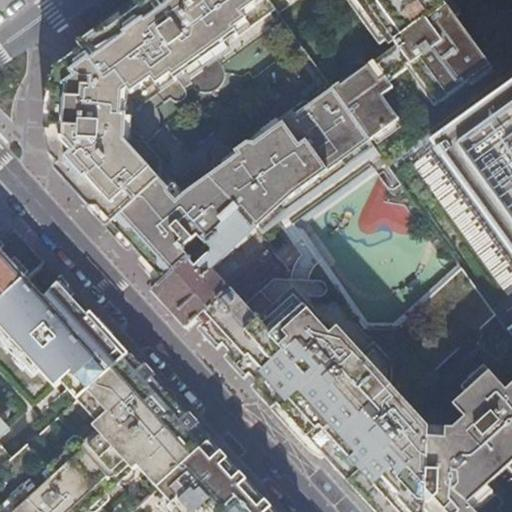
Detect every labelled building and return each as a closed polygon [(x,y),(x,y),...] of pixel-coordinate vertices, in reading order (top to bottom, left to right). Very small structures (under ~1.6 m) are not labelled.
[(192,75),(273,17),(282,10),(274,0),(156,0),(106,37),(83,53),(54,74),(57,77),(53,92),(49,113),(48,130),(49,141),(51,156),(47,158),(54,165),(85,200),(113,232),(118,237),(123,243),(131,253),(140,262),(158,283),(160,286),(199,250),(239,214),(256,234),(277,215),(273,209),(281,203),(293,220),(295,219),(341,184),(372,161),(384,152),(374,139),(339,90),(316,107),(247,157),(238,164),(235,159),(231,153),(227,150),(222,150),(217,152),(214,156),(213,160),(214,165),(219,172),(208,180),(168,209),(160,200),(153,192),(155,167),(141,151),(138,148),(139,121),(162,105),(169,115),(176,110),(179,114),(183,116),(189,116),(193,113),(196,109),(196,104),(195,100),(191,94),(197,89),(194,85),(192,79),(192,75)] [(156,0),(148,0),(142,4),(141,2),(125,14),(104,30),(105,32),(103,33),(106,37),(156,0)] [(274,0),(282,10),(296,0),(274,0)] [(400,45),(344,85),(342,82),(336,86),(339,90),(374,139),(402,119),(385,95),(381,90),(392,81),(415,65),(424,79),(425,79),(427,78),(444,102),(472,82),(475,86),(496,71),(459,19),(445,0),(361,0),(390,40),(394,37),(400,45)] [(361,0),(351,0),(383,45),(390,40),(361,0)] [(453,0),(445,0),(459,19),(464,15),(453,0)] [(194,85),(197,89),(202,94),(210,97),(216,96),(224,93),(230,86),(232,80),(232,73),(229,65),(281,28),(273,17),(192,75),(192,79),(194,85)] [(106,37),(103,33),(80,49),(83,53),(106,37)] [(424,79),(420,82),(438,107),(444,102),(427,78),(425,79),(424,79)] [(381,90),(385,95),(397,87),(392,81),(381,90)] [(511,325),(509,327),(511,331),(511,87),(435,142),(511,249),(511,325)] [(247,157),(316,107),(312,102),(286,122),(275,125),(265,131),(257,138),(251,147),(235,159),(238,164),(247,157)] [(159,123),(169,115),(162,105),(139,121),(138,148),(141,151),(153,142),(158,137),(160,132),(160,126),(159,123)] [(378,170),(372,161),(341,184),(295,219),(300,226),(378,170)] [(85,200),(54,165),(48,170),(58,180),(75,199),(80,205),(85,200)] [(173,188),(155,167),(153,192),(160,200),(173,188)] [(168,209),(208,180),(204,175),(201,173),(198,172),(194,171),(191,172),(173,188),(160,200),(168,209)] [(85,200),(80,205),(105,234),(108,237),(113,232),(85,200)] [(282,228),(293,220),(281,203),(273,209),(277,215),(256,234),(264,242),(282,228)] [(160,286),(151,294),(160,303),(168,312),(185,331),(196,321),(227,292),(220,284),(237,268),(229,258),(256,234),(239,214),(199,250),(160,286)] [(300,226),(295,219),(293,220),(282,228),(301,255),(296,262),(293,269),(291,274),(291,280),(320,281),(321,281),(322,282),(324,283),(325,284),(326,285),(327,287),(327,289),(327,303),(339,304),(379,347),(466,267),(461,260),(392,323),(366,324),(300,226)] [(118,237),(113,232),(108,237),(118,248),(123,243),(118,237)] [(123,243),(118,248),(124,255),(128,255),(131,253),(123,243)] [(0,305),(27,281),(24,278),(12,264),(1,252),(0,250),(0,305)] [(12,264),(24,278),(30,273),(18,259),(12,264)] [(153,287),(158,283),(140,262),(137,265),(137,269),(153,287)] [(320,281),(291,280),(273,280),(244,308),(229,291),(227,292),(196,321),(202,328),(219,346),(221,349),(228,356),(248,378),(256,386),(273,405),(309,444),(370,511),(467,511),(463,507),(487,486),(483,481),(493,472),(496,476),(511,462),(511,386),(507,391),(489,373),(466,394),(453,406),(465,419),(451,431),(443,439),(429,438),(429,429),(404,401),(416,390),(421,391),(425,391),(429,390),(433,387),(435,383),(436,379),(434,372),(462,347),(466,348),(470,348),(475,346),(477,344),(480,341),(481,336),(481,332),(480,329),(498,311),(466,267),(379,347),(339,304),(327,303),(327,289),(327,287),(326,285),(325,284),(324,283),(322,282),(321,281),(320,281)] [(27,281),(0,305),(0,331),(38,375),(53,391),(62,383),(79,402),(129,357),(112,339),(98,324),(91,316),(87,319),(71,302),(62,292),(56,291),(48,298),(50,300),(46,303),(27,281)] [(63,281),(54,289),(56,291),(62,292),(71,302),(78,297),(63,281)] [(101,322),(98,324),(112,339),(115,337),(101,322)] [(219,346),(202,328),(197,333),(216,353),(221,349),(219,346)] [(38,375),(0,331),(0,342),(0,347),(7,355),(9,354),(15,360),(13,362),(22,372),(25,369),(34,379),(38,375)] [(243,383),(248,378),(228,356),(223,361),(243,383)] [(0,511),(89,511),(105,498),(117,487),(130,475),(134,471),(157,492),(201,450),(208,444),(202,438),(174,408),(161,393),(146,376),(130,359),(129,357),(79,402),(95,419),(44,465),(28,448),(13,462),(0,473),(0,511)] [(133,357),(130,359),(146,376),(161,393),(161,392),(163,389),(162,386),(137,359),(133,357)] [(466,394),(489,373),(484,368),(461,389),(466,394)] [(267,409),(273,405),(256,386),(250,391),(256,397),(267,409)] [(166,392),(161,393),(174,408),(175,407),(175,401),(172,396),(166,392)] [(175,407),(174,408),(202,438),(206,434),(187,413),(181,407),(178,406),(175,407)] [(0,473),(13,462),(0,446),(0,439),(4,436),(4,426),(0,422),(0,473)] [(451,431),(429,429),(429,438),(443,439),(451,431)] [(212,462),(201,450),(157,492),(171,507),(166,510),(167,511),(270,511),(273,510),(265,502),(257,509),(239,488),(247,481),(240,475),(233,482),(221,466),(228,461),(221,452),(212,462)] [(133,478),(130,475),(117,487),(120,490),(133,478)] [(463,507),(467,511),(473,511),(494,493),(487,486),(463,507)] [(105,498),(89,511),(95,511),(108,501),(105,498)]
